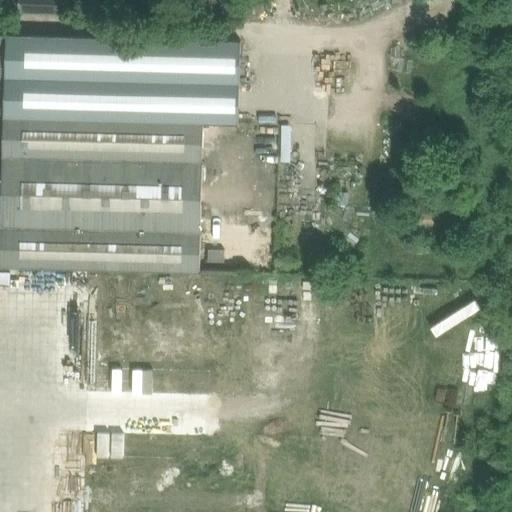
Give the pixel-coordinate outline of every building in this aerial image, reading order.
[(19,0),(20,10),(60,11),(59,0),(19,0)] [(238,122),(240,41),(132,39),(0,35),(0,116),(203,121),(238,122)] [(200,270),(203,121),(0,116),(0,265),(33,266),(200,270)] [(258,189),(274,189),(275,157),(259,156),(258,189)] [(475,198),(420,196),(419,235),(474,237),(475,198)] [(247,212),(246,248),(273,249),(274,213),(247,212)]
